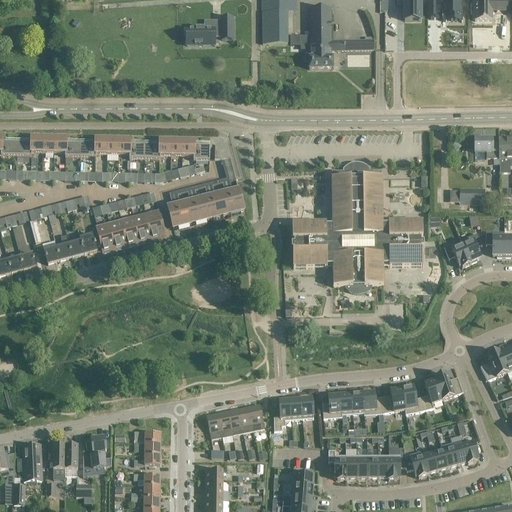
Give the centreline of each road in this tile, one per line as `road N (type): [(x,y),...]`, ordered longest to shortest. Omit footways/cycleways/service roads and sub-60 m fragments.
road 1 (residential): [(0,299),(268,223),(265,121)]
road 2 (residential): [(180,405),(386,374),(459,350)]
road 3 (tertiary): [(511,118),(265,121)]
road 4 (tertiary): [(265,121),(215,109),(58,109)]
road 5 (residential): [(0,440),(180,405)]
road 6 (unknown): [(160,190),(28,197)]
road 7 (residential): [(459,350),(494,469)]
